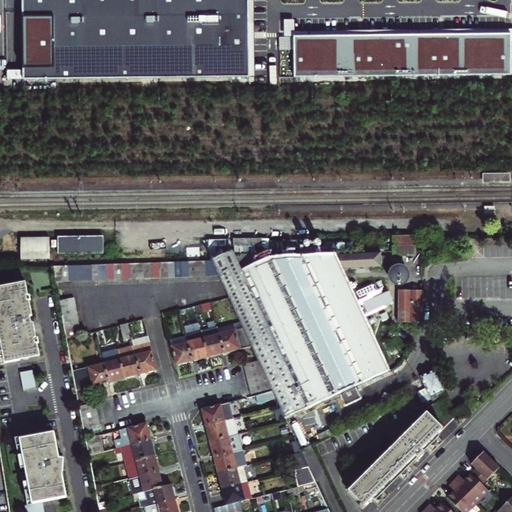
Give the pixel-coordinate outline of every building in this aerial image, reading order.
[(248,0),(22,0),(23,71),(23,80),(23,81),(250,78),(250,77),(248,0)] [(306,32),(294,32),(294,20),(284,20),(284,37),(294,37),(294,79),(511,76),(511,42),(511,29),(477,30),(414,30),(351,31),(306,32)] [(23,80),(23,71),(7,71),(8,80),(23,80)] [(100,250),(100,235),(56,235),(56,240),(51,240),(51,246),(56,246),(56,251),(100,250)] [(416,235),(393,235),(394,255),(416,255),(416,235)] [(48,255),(48,237),(18,237),(19,255),(48,255)] [(230,252),(212,261),(219,276),(230,299),(242,325),(253,347),(259,360),(260,363),(263,370),(267,377),(270,383),(273,390),(274,392),(277,399),(281,407),(282,409),(287,419),(341,394),(346,406),(354,402),(362,399),(356,387),(391,371),(341,267),(381,266),(381,255),(381,250),(266,257),(264,251),(233,254),(232,252),(230,252)] [(189,261),(190,277),(197,277),(197,261),(189,261)] [(212,261),(205,261),(205,277),(219,276),(212,261)] [(152,262),(144,263),(145,278),(152,278),(152,262)] [(130,263),(122,263),(122,279),(130,278),(130,263)] [(107,279),(115,279),(115,264),(111,264),(107,264),(107,279)] [(63,265),(53,265),(56,280),(63,280),(63,265)] [(405,276),(406,275),(405,273),(405,272),(404,271),(403,270),(402,269),(401,268),(400,268),(398,268),(397,268),(396,268),(394,269),(393,270),(392,271),(392,272),(391,273),(391,275),(391,276),(392,278),(392,279),(393,280),(394,281),(396,281),(397,282),(398,282),(400,282),(401,281),(402,281),(403,280),(404,279),(405,278),(405,276)] [(26,282),(0,287),(0,337),(5,363),(40,357),(34,323),(32,323),(31,316),(32,316),(26,282)] [(400,322),(423,322),(423,291),(400,290),(400,322)] [(61,308),(77,305),(75,298),(60,301),(61,306),(61,308)] [(213,303),(197,307),(199,314),(215,310),(213,303)] [(63,316),(78,313),(77,305),(61,308),(63,316)] [(64,323),(80,320),(78,313),(63,316),(64,323)] [(66,331),(81,327),(80,320),(64,323),(66,331)] [(130,323),(121,325),(124,339),(133,337),(130,323)] [(220,330),(226,354),(240,350),(253,347),(242,325),(220,330)] [(67,338),(83,334),(81,327),(66,331),(67,338)] [(220,330),(204,333),(210,358),(218,356),(226,354),(220,330)] [(204,333),(188,337),(194,362),(202,360),(210,358),(204,333)] [(149,336),(134,340),(136,350),(142,374),(150,372),(157,371),(153,350),(149,336)] [(173,346),(178,366),(186,364),(194,362),(188,337),(178,340),(179,345),(173,346)] [(117,380),(126,378),(120,354),(119,350),(103,354),(105,363),(110,382),(117,380)] [(120,354),(126,378),(134,376),(142,374),(136,350),(120,354)] [(94,386),(110,382),(105,363),(73,371),(77,390),(94,386)] [(246,366),(247,373),(263,370),(260,363),(246,366)] [(434,370),(442,390),(447,388),(439,368),(434,370)] [(247,373),(249,380),(267,377),(263,370),(247,373)] [(419,376),(429,401),(434,399),(433,395),(436,393),(439,401),(446,398),(442,390),(434,370),(419,376)] [(21,373),(24,391),(37,388),(33,371),(21,373)] [(267,377),(249,380),(251,388),(270,383),(267,377)] [(252,395),(273,390),(270,383),(251,388),(252,395)] [(274,392),(256,396),(258,403),(277,399),(274,392)] [(81,413),(97,409),(96,402),(80,406),(81,413)] [(206,426),(233,420),(229,403),(201,410),(203,418),(206,426)] [(451,412),(455,420),(467,416),(467,415),(464,407),(451,412)] [(83,420),(99,417),(97,409),(81,413),(83,420)] [(279,421),(287,419),(282,409),(276,410),(279,421)] [(373,500),(378,495),(390,482),(403,469),(415,456),(418,459),(421,456),(424,452),(422,449),(432,439),(437,434),(442,428),(426,413),(416,423),(405,434),(399,441),(386,454),(374,466),(361,480),(349,492),(366,508),(373,500)] [(84,428),(100,424),(99,417),(83,420),(84,428)] [(208,434),(210,442),(237,435),(233,420),(206,426),(208,434)] [(116,448),(151,439),(149,431),(147,423),(120,430),(122,437),(114,439),(116,448)] [(102,431),(100,424),(84,428),(86,436),(102,431)] [(56,432),(20,439),(26,471),(21,472),(28,505),(43,502),(68,497),(56,432)] [(105,451),(101,434),(86,438),(89,454),(105,451)] [(440,437),(437,434),(432,439),(422,449),(424,452),(431,446),(436,441),(440,437)] [(214,457),(233,453),(242,451),(238,435),(237,435),(210,442),(212,449),(214,457)] [(130,461),(136,459),(155,455),(153,447),(151,439),(116,448),(111,449),(112,455),(123,452),(125,462),(130,461)] [(216,466),(218,473),(238,469),(233,453),(214,457),(216,466)] [(303,453),(289,457),(292,472),(295,471),(310,468),(303,453)] [(140,476),(159,471),(158,463),(155,455),(136,459),(140,476)] [(472,474),(483,486),(500,471),(484,455),(472,466),(476,470),(474,472),(472,474)] [(412,465),(418,459),(415,456),(403,469),(390,482),(378,495),(373,500),(376,503),(383,496),(395,482),(404,473),(412,465)] [(134,477),(140,476),(136,459),(130,461),(134,477)] [(247,483),(243,467),(238,469),(218,473),(220,482),(222,489),(247,483)] [(310,468),(295,471),(299,488),(304,487),(317,483),(310,468)] [(133,494),(145,491),(163,486),(162,479),(159,471),(140,476),(134,477),(129,478),(133,494)] [(483,486),(472,474),(468,478),(465,482),(460,478),(455,483),(476,504),(489,492),(483,486)] [(224,498),(226,506),(240,502),(251,499),(247,483),(222,489),(224,498)] [(461,511),(468,511),(476,504),(455,483),(450,487),(455,492),(452,495),(448,498),(461,511)] [(163,486),(145,491),(147,499),(140,501),(141,508),(146,507),(176,499),(174,493),(172,484),(163,486)] [(511,511),(511,498),(504,507),(498,511),(511,511)] [(176,499),(146,507),(146,511),(178,511),(177,506),(176,499)] [(45,511),(43,502),(28,505),(25,505),(26,511),(45,511)] [(215,511),(238,511),(243,511),(240,502),(226,506),(214,508),(215,511)] [(433,505),(428,510),(430,511),(453,511),(444,503),(441,507),(437,510),(433,505)]
